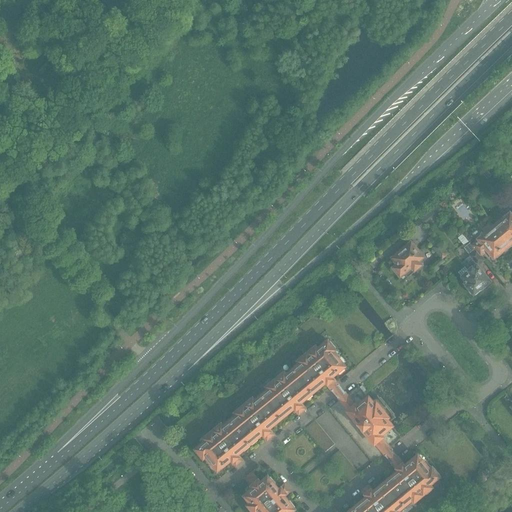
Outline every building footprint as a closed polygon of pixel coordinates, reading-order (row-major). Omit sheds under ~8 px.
[(486,170),(482,173),(486,179),(491,176),(486,170)] [(429,220),(442,210),(436,202),(423,213),(429,220)] [(511,205),(509,208),(511,211),(507,215),(505,213),(500,217),(501,218),(493,225),(509,245),(511,242),(511,205)] [(509,245),(493,225),(484,232),(484,231),(479,235),(480,237),(475,242),(472,238),(468,242),(480,256),(485,252),(488,255),(490,253),(493,257),(493,258),(495,256),(497,258),(502,253),(501,252),(503,250),(509,245)] [(480,271),(482,270),(478,265),(484,260),(480,256),(468,242),(462,235),(457,238),(464,247),(471,255),(461,263),(464,267),(458,272),(462,277),(461,278),(466,285),(465,286),(465,287),(470,294),(471,293),(472,292),(475,296),(490,284),(488,282),(489,281),(483,274),(483,273),(482,273),(480,271)] [(430,236),(426,240),(433,246),(436,242),(430,236)] [(419,261),(423,257),(411,243),(402,250),(401,249),(396,253),(397,254),(392,258),(398,265),(394,268),(394,267),(393,268),(400,277),(401,276),(411,267),(414,270),(414,271),(422,265),(421,264),(419,261)] [(449,254),(440,243),(434,249),(443,259),(449,254)] [(282,420),(280,419),(282,418),(283,419),(289,414),(288,413),(292,409),(292,410),(293,408),(299,415),(305,409),(302,405),(300,403),(302,402),(302,401),(305,398),(307,400),(313,395),(312,393),(313,392),(314,393),(321,388),(320,387),(323,384),(324,384),(325,383),(330,389),(337,383),(332,377),(333,376),(337,372),(338,374),(345,369),(343,367),(344,366),(333,352),(334,351),(335,351),(334,349),(336,348),(330,341),(329,343),(328,341),(327,342),(326,343),(318,350),(317,348),(316,347),(315,348),(314,346),(307,351),(309,353),(306,355),(305,354),(298,359),(300,361),(299,361),(301,364),(286,376),(284,373),(284,374),(282,372),(276,377),(277,379),(274,381),(273,379),(267,385),(268,386),(267,387),(269,390),(255,402),(253,399),(252,400),(251,398),(244,403),(246,405),(243,407),(242,405),(235,411),(237,412),(236,413),(238,415),(223,427),(221,425),(219,424),(213,429),(214,431),(211,433),(210,431),(203,436),(205,438),(204,439),(206,442),(197,450),(197,451),(196,452),(201,458),(203,457),(203,458),(206,456),(218,470),(219,470),(220,471),(226,466),(225,464),(229,461),(229,462),(231,460),(235,466),(242,461),(237,455),(239,454),(238,453),(242,450),(243,452),(250,446),(249,445),(250,444),(251,445),(258,440),(256,438),(260,435),(260,436),(262,434),(267,440),(274,435),(269,429),(270,428),(270,427),(274,424),(275,426),(282,420)] [(402,438),(389,423),(391,422),(396,418),(377,396),(373,400),(371,401),(364,392),(365,390),(362,386),(360,387),(358,385),(347,394),(347,395),(346,395),(340,400),(329,409),(373,463),(391,448),(390,448),(394,445),(402,438)] [(315,421),(305,429),(325,452),(335,444),(315,421)] [(340,451),(330,458),(349,482),(359,474),(340,451)] [(398,511),(397,511),(412,499),(414,501),(415,501),(416,503),(423,497),(421,496),(424,493),(425,495),(432,490),(430,488),(431,487),(431,486),(430,487),(429,485),(437,478),(438,477),(438,478),(439,477),(438,476),(440,475),(434,468),(433,469),(432,468),(431,468),(431,469),(430,470),(418,456),(417,457),(416,455),(409,461),(410,462),(410,463),(407,465),(406,465),(405,466),(403,465),(404,464),(400,460),(393,466),(397,470),(398,471),(397,473),(393,476),(392,475),(385,480),(387,482),(385,483),(384,481),(378,486),(379,488),(375,491),(373,492),(368,486),(362,491),(367,497),(365,499),(362,502),(360,501),(354,506),(355,507),(354,509),(353,507),(346,511),(337,511),(336,511),(398,511)] [(291,511),(294,510),(295,510),(293,508),(295,507),(290,501),(288,502),(285,498),(284,496),(290,491),(285,485),(279,490),(277,488),(274,485),(275,483),(270,477),(269,478),(268,477),(263,482),(263,481),(261,482),(259,479),(258,480),(255,477),(248,482),(251,485),(250,486),(253,489),(252,490),(245,496),(251,503),(251,504),(249,506),(248,508),(251,511),(291,511)]
